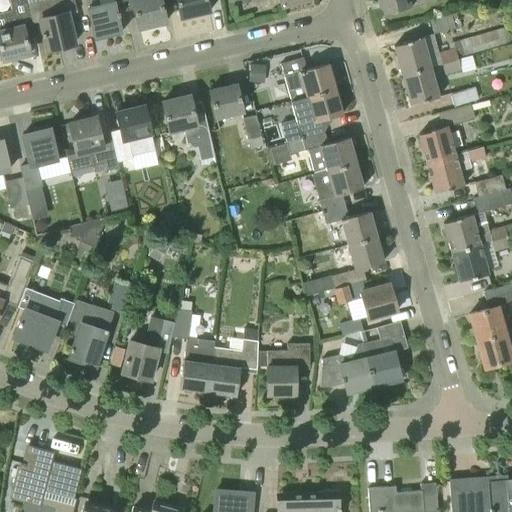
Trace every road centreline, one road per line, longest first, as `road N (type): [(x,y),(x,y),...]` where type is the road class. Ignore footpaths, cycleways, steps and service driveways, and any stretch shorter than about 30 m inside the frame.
road 1 (unclassified): [(458,423),(345,434),(216,432),(108,416),(0,378)]
road 2 (unclassified): [(458,423),(346,15)]
road 3 (unclassified): [(0,99),(346,15)]
